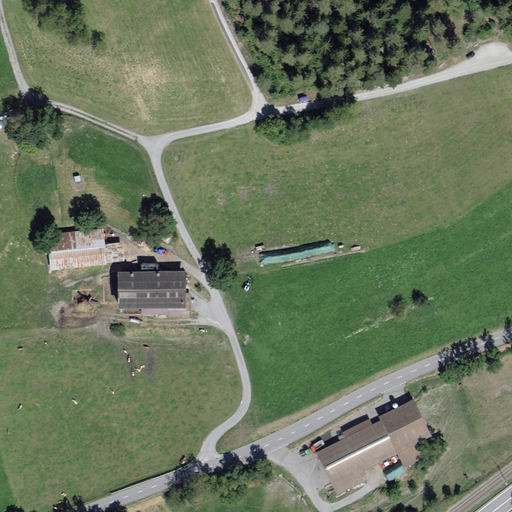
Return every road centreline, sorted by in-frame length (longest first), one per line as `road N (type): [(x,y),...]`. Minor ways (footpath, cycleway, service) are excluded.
road 1 (unclassified): [(211,467),(207,452),(243,408),(245,384),(149,147),(262,114),(213,0)]
road 2 (tertiary): [(211,467),(511,333)]
road 3 (track): [(262,114),(511,59)]
road 4 (track): [(149,147),(76,112),(27,100),(0,12)]
road 5 (tertiary): [(94,511),(211,467)]
